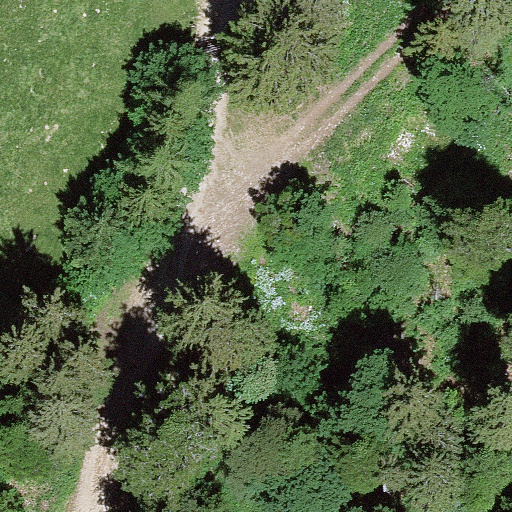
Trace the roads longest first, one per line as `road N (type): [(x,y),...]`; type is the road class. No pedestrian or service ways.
road 1 (track): [(95,511),(113,413),(184,262),(215,44),(232,0)]
road 2 (track): [(195,183),(376,74),(466,0)]
